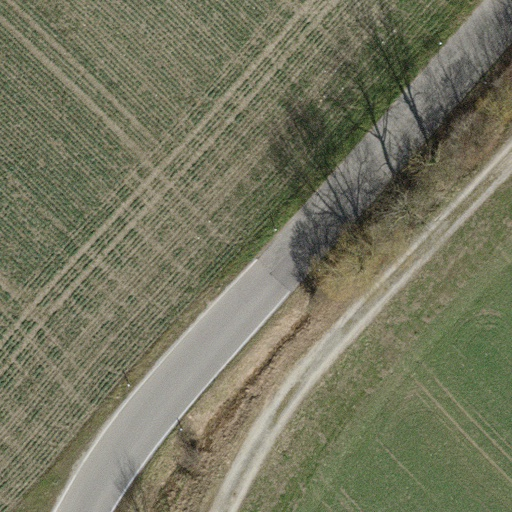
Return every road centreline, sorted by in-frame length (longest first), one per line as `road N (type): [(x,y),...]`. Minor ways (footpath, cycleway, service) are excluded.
road 1 (unclassified): [(511,7),(142,425),(84,511)]
road 2 (track): [(223,511),(268,420),(511,162)]
